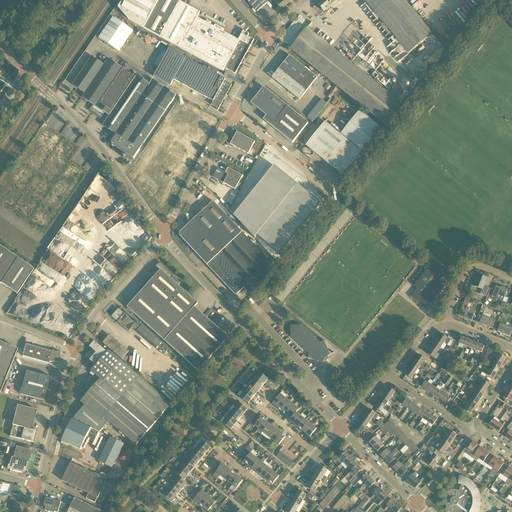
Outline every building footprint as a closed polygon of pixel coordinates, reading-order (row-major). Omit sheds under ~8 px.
[(180,0),(123,0),(118,8),(129,20),(144,28),(223,71),(224,69),(226,70),(226,69),(235,74),(250,47),(254,40),(247,37),(249,34),(243,31),(238,40),(197,18),(200,12),(180,1),(180,0)] [(269,2),(267,0),(246,0),(258,12),(269,2)] [(276,0),(275,2),(281,10),(290,2),(288,0),(276,0)] [(322,0),(318,4),(320,7),(319,8),(321,11),(322,10),(324,12),(338,0),(322,0)] [(432,33),(404,0),(367,0),(366,1),(408,53),(432,33)] [(120,51),(134,30),(113,16),(99,38),(120,51)] [(403,106),(324,42),(307,28),(290,49),(386,127),(403,106)] [(232,85),(224,81),(225,79),(217,75),(218,72),(204,64),(203,67),(169,48),(154,77),(171,86),(173,80),(213,101),(211,105),(218,109),(232,85)] [(109,116),(102,126),(115,135),(116,134),(116,135),(112,141),(111,141),(112,144),(126,153),(125,154),(124,154),(123,154),(122,156),(122,157),(124,158),(125,158),(126,157),(132,162),(139,150),(176,95),(156,83),(152,80),(149,84),(146,82),(137,75),(135,77),(103,55),(99,62),(91,56),(72,85),(84,93),(82,97),(94,105),(109,116)] [(309,72),(292,58),(293,58),(288,55),(282,64),(282,65),(272,78),(300,100),(317,78),(309,72)] [(0,62),(0,70),(4,73),(7,76),(10,72),(11,69),(5,66),(0,62)] [(308,123),(287,106),(263,87),(251,103),(266,116),(263,120),(292,143),(308,123)] [(341,135),(364,154),(383,130),(359,111),(341,135)] [(364,154),(341,135),(325,122),(306,146),(310,149),(322,159),(345,177),(364,154)] [(248,154),(253,146),(254,144),(255,142),(237,132),(233,139),(231,138),(228,139),(226,143),(227,145),(231,148),(232,146),(248,154)] [(322,159),(310,149),(309,150),(308,149),(307,148),(306,148),(305,148),(304,148),(304,149),(303,149),(303,150),(303,151),(303,152),(303,153),(303,154),(304,154),(305,155),(311,156),(311,159),(311,160),(321,162),(322,161),(321,160),(322,159)] [(182,160),(177,157),(153,157),(144,172),(166,186),(171,177),(171,178),(182,160)] [(278,165),(232,211),(253,232),(274,253),(320,207),(306,193),(299,200),(288,189),(295,182),(278,165)] [(242,176),(228,168),(226,173),(218,168),(213,177),(221,182),(235,190),(242,176)] [(177,169),(171,177),(174,180),(180,171),(177,169)] [(180,233),(179,236),(184,241),(194,252),(206,264),(241,233),(236,227),(240,223),(231,214),(228,217),(224,213),(221,210),(213,201),(198,216),(196,218),(182,230),(180,233)] [(252,295),(276,265),(273,261),(270,263),(242,232),(241,233),(206,264),(236,296),(244,288),(252,295)] [(95,278),(94,285),(83,289),(78,285),(83,296),(79,300),(77,296),(78,295),(74,291),(71,295),(87,309),(143,247),(140,244),(139,249),(134,248),(132,256),(112,238),(104,247),(111,253),(113,254),(111,247),(119,249),(117,259),(124,264),(109,261),(100,253),(97,257),(104,263),(97,266),(95,277),(91,276),(92,280),(95,278)] [(0,284),(1,283),(18,258),(0,246),(0,284)] [(44,256),(66,270),(68,267),(67,265),(69,263),(49,249),(44,256)] [(34,269),(18,258),(1,283),(17,294),(34,269)] [(441,280),(443,277),(442,277),(444,273),(445,274),(447,271),(433,260),(431,262),(432,263),(429,266),(428,266),(424,270),(427,273),(415,287),(418,289),(411,298),(425,309),(426,309),(446,284),(445,284),(441,280)] [(164,341),(195,307),(198,304),(178,286),(181,283),(173,276),(174,275),(160,263),(151,273),(155,276),(127,307),(164,341)] [(474,286),(482,289),(480,294),(486,296),(489,289),(484,287),(487,279),(480,276),(477,283),(475,282),(474,286)] [(496,299),(497,297),(498,295),(504,298),(508,289),(501,287),(501,288),(496,286),(492,297),(496,299)] [(472,321),(474,314),(476,311),(471,309),(471,310),(468,309),(467,311),(466,311),(469,304),(471,305),(473,300),(466,297),(459,316),(472,321)] [(506,303),(503,302),(501,307),(498,305),(497,307),(494,306),(493,308),(503,312),(506,303)] [(228,338),(195,307),(164,341),(198,371),(228,338)] [(161,343),(137,322),(136,324),(125,315),(118,309),(112,317),(118,322),(129,332),(132,328),(136,331),(156,349),(161,343)] [(483,315),(479,323),(492,328),(495,320),(489,318),(490,315),(484,313),(483,315)] [(510,337),(511,331),(511,328),(500,324),(497,332),(510,337)] [(301,325),(293,325),(290,326),(291,336),(309,354),(309,356),(308,358),(308,359),(309,359),(309,358),(322,363),(322,364),(324,361),(326,359),(328,357),(331,355),(324,341),(323,341),(322,342),(321,342),(320,342),(301,325)] [(451,340),(448,339),(447,338),(442,334),(439,339),(444,343),(447,345),(451,340)] [(129,352),(113,338),(109,335),(103,343),(122,359),(129,352)] [(461,337),(459,343),(464,346),(467,339),(461,337)] [(441,348),(444,343),(439,339),(435,344),(441,348)] [(467,339),(464,346),(470,348),(473,342),(467,339)] [(0,393),(17,349),(0,342),(0,393)] [(473,342),(470,348),(476,350),(478,344),(473,342)] [(85,357),(96,366),(107,352),(97,343),(85,357)] [(26,344),(22,356),(49,364),(49,362),(59,362),(59,352),(47,352),(47,350),(26,344)] [(437,353),(441,348),(435,344),(432,349),(437,353)] [(478,344),(476,350),(482,353),(484,346),(478,344)] [(428,355),(434,358),(437,353),(432,349),(428,355)] [(107,352),(96,366),(91,371),(101,380),(82,402),(101,419),(103,416),(104,417),(136,445),(153,424),(171,404),(140,377),(109,351),(107,352)] [(493,365),(500,369),(503,364),(496,360),(494,363),(487,359),(489,356),(486,354),(484,359),(486,361),(490,363),(493,365)] [(496,360),(503,364),(506,358),(499,354),(496,360)] [(419,356),(416,361),(421,364),(423,362),(425,359),(420,355),(419,356)] [(418,369),(420,366),(424,369),(428,372),(429,370),(425,367),(416,361),(413,366),(418,369)] [(500,369),(493,365),(492,367),(490,370),(496,374),(500,369)] [(409,371),(415,374),(418,369),(413,366),(409,371)] [(183,367),(182,369),(191,378),(193,376),(183,367)] [(178,392),(189,381),(187,379),(189,377),(181,369),(168,383),(178,392)] [(256,377),(265,384),(268,379),(256,369),(254,372),(258,375),(256,377)] [(433,376),(435,378),(438,374),(435,372),(431,370),(428,375),(432,378),(433,376)] [(496,374),(490,370),(488,373),(485,371),(483,373),(487,375),(493,379),(496,374)] [(26,371),(20,394),(44,400),(49,382),(50,382),(51,377),(26,371)] [(415,374),(409,371),(406,376),(411,379),(415,374)] [(478,384),(487,390),(490,385),(484,380),(485,378),(479,374),(476,379),(480,381),(478,384)] [(253,381),(262,388),(265,384),(256,377),(254,375),(250,379),(253,381)] [(262,388),(253,381),(250,379),(249,378),(246,382),(258,392),(262,388)] [(427,390),(431,385),(433,382),(430,380),(428,383),(426,381),(422,387),(427,390)] [(246,382),(244,384),(248,387),(246,389),(255,396),(257,393),(258,392),(246,382)] [(487,390),(478,384),(477,384),(475,386),(472,384),(470,386),(474,389),(477,391),(483,395),(484,394),(487,390)] [(432,394),(436,388),(431,385),(427,390),(432,394)] [(386,393),(392,397),(395,392),(390,388),(386,393)] [(432,394),(437,397),(441,392),(436,388),(432,394)] [(246,389),(243,393),(252,400),(255,396),(246,389)] [(442,401),(446,396),(448,392),(443,389),(441,392),(437,397),(442,401)] [(480,400),(483,395),(477,391),(474,396),(480,400)] [(470,401),(477,405),(480,400),(474,396),(468,392),(467,395),(470,397),(469,398),(471,399),(470,401)] [(248,404),(252,400),(243,393),(240,397),(248,404)] [(388,402),(392,397),(386,393),(383,398),(388,402)] [(511,395),(507,393),(503,398),(510,402),(511,398),(511,395)] [(285,398),(284,397),(280,394),(272,404),(277,408),(285,398)] [(442,401),(447,404),(451,399),(446,396),(442,401)] [(281,411),(289,401),(285,398),(277,408),(281,411)] [(379,403),(385,407),(388,402),(383,398),(380,401),(379,403)] [(406,399),(402,405),(407,408),(411,403),(406,399)] [(286,415),(294,405),(289,401),(281,411),(286,415)] [(467,406),(474,410),(477,405),(470,401),(467,406)] [(239,403),(235,407),(244,414),(248,410),(239,403)] [(385,415),(387,413),(391,415),(393,412),(389,410),(385,407),(379,403),(376,408),(385,415)] [(411,403),(407,408),(413,412),(416,406),(411,403)] [(33,443),(34,440),(36,431),(33,430),(34,424),(33,424),(37,410),(17,405),(9,436),(33,443)] [(230,409),(232,411),(241,418),(244,414),(235,407),(233,405),(230,409)] [(286,415),(290,418),(291,419),(296,412),(299,409),(294,405),(286,415)] [(416,406),(413,412),(418,415),(421,410),(416,406)] [(474,410),(467,406),(464,411),(470,415),(474,410)] [(378,415),(375,413),(370,410),(366,415),(372,418),(374,420),(378,415)] [(418,415),(423,419),(427,413),(421,410),(418,415)] [(232,411),(229,415),(238,422),(241,418),(232,411)] [(293,424),(300,416),(296,412),(291,419),(289,421),(293,424)] [(300,416),(293,424),(297,427),(297,428),(305,419),(306,417),(302,413),(300,416)] [(423,419),(428,422),(432,417),(427,413),(423,419)] [(226,419),(234,426),(238,422),(229,415),(226,419)] [(363,420),(368,424),(372,418),(366,415),(363,420)] [(223,417),(220,421),(222,423),(224,424),(231,430),(234,426),(226,419),(223,417)] [(259,429),(265,421),(261,417),(258,421),(255,418),(250,425),(253,427),(255,426),(259,429)] [(312,419),(311,418),(309,417),(307,420),(305,419),(297,428),(302,431),(310,420),(312,419)] [(432,417),(428,422),(433,426),(437,420),(432,417)] [(72,419),(62,440),(81,450),(91,428),(73,419),(72,419)] [(493,419),(489,426),(494,429),(498,423),(493,419)] [(306,434),(313,426),(314,423),(310,420),(302,431),(306,434)] [(368,431),(372,434),(374,431),(366,426),(368,424),(363,420),(359,425),(368,431)] [(259,429),(263,432),(269,424),(265,421),(259,429)] [(494,429),(499,433),(503,426),(505,423),(504,422),(501,425),(498,423),(494,429)] [(273,427),(269,424),(263,432),(267,436),(273,427)] [(387,427),(385,425),(384,424),(382,426),(381,428),(380,430),(382,432),(385,429),(389,433),(391,431),(389,429),(387,427)] [(363,431),(367,434),(368,431),(359,425),(356,430),(361,434),(363,431)] [(317,429),(313,426),(306,434),(310,438),(317,429)] [(273,427),(267,436),(271,439),(277,430),(273,427)] [(448,428),(447,429),(444,434),(447,436),(453,440),(457,435),(448,428)] [(275,442),(281,434),(277,430),(271,439),(275,442)] [(275,442),(279,445),(280,444),(286,437),(281,434),(275,442)] [(369,443),(373,448),(382,439),(378,435),(369,443)] [(447,436),(444,440),(450,445),(453,440),(447,436)] [(110,437),(105,449),(99,462),(112,468),(124,444),(110,437)] [(382,439),(373,448),(377,452),(384,446),(382,443),(384,442),(382,439)] [(8,454),(11,442),(4,440),(2,446),(6,447),(4,453),(8,454)] [(444,440),(440,445),(446,450),(450,445),(444,440)] [(199,445),(207,452),(211,448),(202,441),(199,445)] [(464,449),(463,452),(465,453),(470,456),(475,448),(477,445),(477,444),(475,442),(474,443),(473,442),(468,448),(467,447),(466,446),(464,449)] [(195,449),(204,456),(207,452),(199,445),(195,449)] [(408,448),(406,446),(405,445),(400,451),(403,454),(409,449),(408,448)] [(446,450),(440,445),(438,448),(435,446),(433,448),(437,450),(443,455),(446,450)] [(470,456),(477,461),(484,451),(484,450),(482,448),(481,449),(480,447),(478,450),(475,448),(478,445),(470,456)] [(27,468),(28,462),(31,453),(29,450),(16,446),(11,465),(9,465),(8,465),(7,468),(8,469),(23,473),(25,472),(26,471),(27,471),(28,470),(28,469),(27,468)] [(192,447),(189,451),(201,460),(204,456),(195,449),(192,447)] [(386,450),(381,456),(385,460),(396,449),(394,447),(389,452),(386,450)] [(421,448),(419,451),(436,464),(440,459),(437,456),(434,454),(432,456),(429,454),(428,455),(425,452),(426,451),(421,448)] [(396,449),(385,460),(389,464),(395,459),(393,457),(398,451),(396,449)] [(409,449),(403,454),(406,457),(412,452),(410,450),(409,449)] [(477,461),(477,462),(484,467),(485,466),(490,458),(487,456),(489,454),(487,453),(488,452),(485,450),(485,451),(484,451),(477,461)] [(189,451),(186,455),(189,457),(198,464),(201,460),(189,451)] [(433,468),(436,464),(419,451),(415,455),(418,458),(420,456),(421,457),(422,456),(429,461),(426,464),(433,468)] [(342,460),(339,462),(339,463),(336,466),(338,468),(341,465),(344,462),(350,457),(345,452),(340,457),(342,460)] [(255,456),(251,453),(249,455),(247,457),(246,460),(244,462),(248,465),(255,456)] [(259,460),(255,456),(248,465),(252,469),(259,460)] [(186,461),(194,468),(198,464),(189,457),(186,461)] [(344,462),(348,466),(354,461),(350,457),(344,462)] [(492,471),(499,461),(498,460),(499,460),(496,458),(496,459),(494,457),(492,460),(490,458),(486,464),(485,466),(492,471)] [(263,458),(261,461),(259,460),(252,469),(256,472),(263,463),(266,460),(263,458)] [(393,468),(397,472),(408,461),(411,459),(410,460),(407,458),(400,464),(399,462),(393,468)] [(498,478),(501,474),(504,468),(502,466),(504,464),(502,463),(502,462),(500,460),(499,461),(492,471),(491,473),(495,476),(498,478)] [(182,465),(191,472),(194,468),(186,461),(182,465)] [(358,466),(354,461),(348,466),(352,471),(358,466)] [(411,464),(408,461),(397,472),(402,477),(407,471),(405,469),(411,464)] [(465,468),(462,466),(464,464),(459,461),(456,466),(460,468),(462,470),(463,471),(465,468)] [(106,480),(70,463),(62,481),(89,494),(86,499),(95,503),(97,498),(98,498),(106,480)] [(180,463),(177,468),(179,469),(188,476),(191,472),(182,465),(180,464),(180,463)] [(267,466),(263,463),(256,472),(260,475),(267,466)] [(213,476),(215,477),(217,479),(220,476),(227,467),(223,464),(213,476)] [(271,470),(267,466),(260,475),(264,478),(271,470)] [(317,471),(324,476),(327,478),(330,472),(320,466),(317,471)] [(356,475),(362,470),(358,466),(352,471),(349,474),(346,476),(348,478),(354,472),(356,475)] [(220,476),(224,479),(231,471),(227,467),(220,476)] [(507,470),(504,468),(501,474),(508,479),(511,472),(511,468),(510,469),(509,467),(507,470)] [(188,476),(179,469),(176,474),(178,475),(184,481),(188,476)] [(275,473),(271,470),(264,478),(268,482),(275,473)] [(228,482),(235,474),(231,471),(224,479),(228,482)] [(321,481),(324,483),(327,478),(324,476),(317,471),(314,477),(321,481)] [(406,481),(411,485),(416,479),(414,477),(417,473),(414,471),(406,481)] [(279,476),(275,473),(268,482),(272,485),(279,476)] [(239,477),(235,474),(228,482),(232,485),(239,477)] [(360,485),(358,488),(359,489),(359,490),(370,478),(366,475),(366,474),(363,478),(360,481),(358,483),(360,485)] [(184,481),(178,475),(175,479),(174,480),(184,488),(187,483),(184,481)] [(511,511),(509,511),(507,511),(501,511),(499,511),(497,511),(478,511),(479,511),(480,509),(480,508),(480,507),(481,506),(481,505),(481,504),(481,503),(481,502),(481,501),(481,500),(481,499),(481,498),(480,497),(480,495),(479,493),(479,491),(478,491),(478,489),(477,487),(476,487),(475,485),(474,484),(473,482),(471,481),(470,481),(469,479),(468,479),(467,478),(466,478),(464,477),(463,477),(462,476),(460,476),(458,484),(459,484),(460,484),(461,485),(459,491),(458,491),(457,490),(456,490),(454,490),(453,490),(452,490),(450,491),(449,491),(448,492),(447,493),(446,493),(448,495),(447,495),(447,496),(446,497),(445,498),(445,499),(445,500),(445,501),(445,502),(445,503),(445,504),(445,505),(446,507),(447,508),(445,509),(446,510),(447,511),(448,511),(460,511),(461,511),(511,511)] [(234,487),(231,490),(234,492),(237,489),(243,481),(239,477),(232,485),(234,487)] [(310,482),(318,487),(321,481),(314,477),(310,482)] [(416,479),(411,485),(415,489),(424,479),(421,477),(418,481),(416,479)] [(370,478),(359,490),(360,490),(358,491),(355,494),(356,496),(357,496),(367,486),(369,488),(375,483),(370,478)] [(174,480),(170,484),(180,492),(184,488),(174,480)] [(307,488),(314,493),(318,487),(310,482),(307,488)] [(170,484),(166,489),(176,497),(180,492),(170,484)] [(378,488),(370,497),(372,499),(375,496),(378,498),(383,492),(378,488)] [(166,489),(162,494),(172,502),(176,497),(166,489)] [(198,504),(206,494),(201,490),(193,500),(198,504)] [(303,501),(303,500),(307,502),(309,498),(312,499),(314,497),(309,494),(307,496),(306,495),(299,490),(295,496),(303,501)] [(377,504),(379,506),(388,496),(383,492),(378,498),(380,500),(377,504)] [(203,508),(211,498),(207,495),(206,494),(198,504),(203,508)] [(292,502),(299,506),(303,501),(295,496),(292,502)] [(55,511),(57,511),(61,502),(46,497),(44,504),(46,505),(45,510),(50,511),(54,511),(55,511)] [(101,511),(102,511),(75,498),(67,511),(101,511)] [(211,498),(203,508),(208,511),(216,502),(211,498)] [(389,508),(391,510),(397,504),(392,500),(383,509),(386,511),(389,508)] [(296,511),(299,506),(292,502),(289,507),(296,511)]
